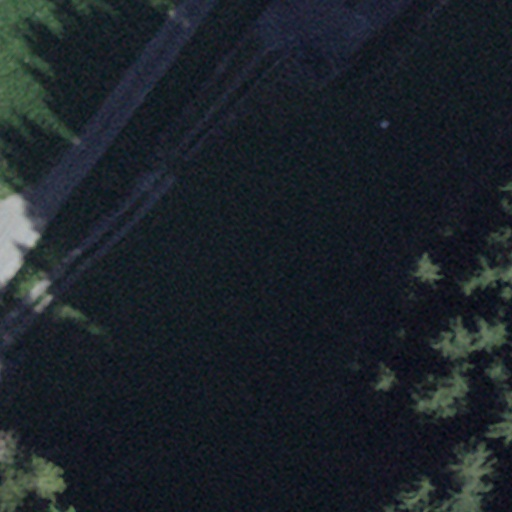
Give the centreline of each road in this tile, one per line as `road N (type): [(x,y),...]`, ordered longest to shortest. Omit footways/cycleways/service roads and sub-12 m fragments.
road 1 (track): [(262,62),(0,335)]
road 2 (unclassified): [(198,0),(0,258)]
